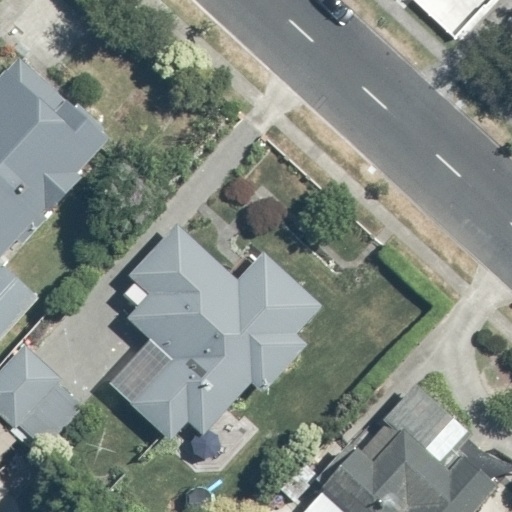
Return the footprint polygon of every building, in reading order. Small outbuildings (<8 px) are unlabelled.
[(31,236),(111,144),(18,63),(0,83),(0,342),(40,302),(4,267),(31,236)] [(237,279),(176,223),(128,276),(150,296),(128,320),(150,340),(108,386),(171,443),(189,423),(204,436),(250,385),(261,395),(305,346),(296,338),(323,309),(261,252),(237,279)] [(81,397),(59,376),(27,344),(0,371),(0,412),(33,445),(81,397)] [(343,472),(308,511),(480,511),(502,487),(485,473),(403,402),(343,472)] [(0,501),(10,491),(0,481),(0,454),(12,442),(0,431),(0,501)]
